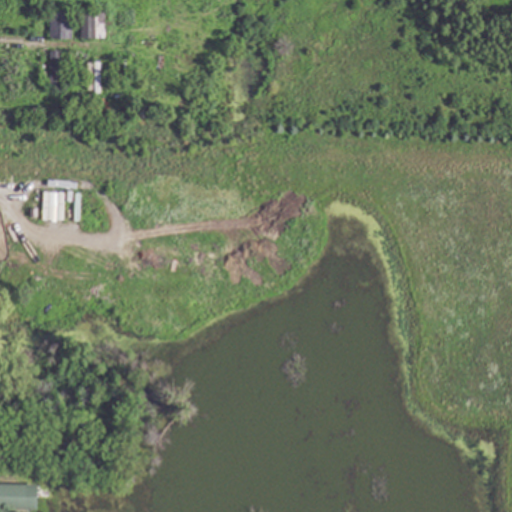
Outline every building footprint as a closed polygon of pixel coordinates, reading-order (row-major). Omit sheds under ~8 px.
[(73,39),(52,38),(52,13),(73,13),(73,39)] [(106,37),(83,37),(83,13),(106,13),(106,37)] [(63,85),(52,86),(51,50),(63,50),(63,85)] [(71,188),(70,206),(43,205),(43,187),(71,188)] [(0,510),(36,510),(36,484),(0,484),(0,510)]
